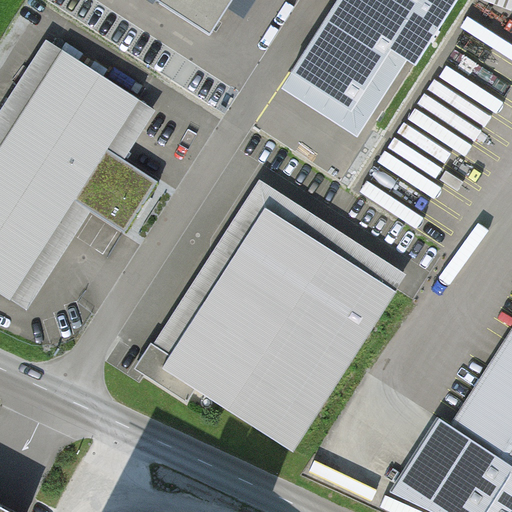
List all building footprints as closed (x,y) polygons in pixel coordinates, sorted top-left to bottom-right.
[(232,0),(160,0),(212,32),(232,0)] [(458,0),(341,0),(296,71),(353,107),(392,47),(417,63),(458,0)] [(0,167),(0,284),(19,296),(81,200),(134,234),(165,185),(112,151),(145,101),(73,55),(0,167)] [(153,344),(138,368),(189,401),(197,387),(294,450),(398,291),(268,207),(171,356),(153,344)] [(511,511),(511,346),(414,498),(443,511),(511,511)] [(0,511),(22,511),(0,500),(0,511)]
